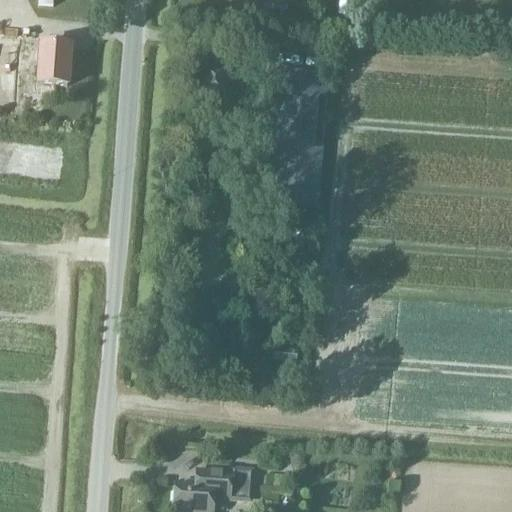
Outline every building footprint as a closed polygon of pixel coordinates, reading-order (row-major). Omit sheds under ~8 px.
[(233,0),(231,24),(256,26),(258,0),(233,0)] [(0,41),(0,102),(16,104),(21,44),(0,41)] [(69,49),(41,47),(37,86),(66,89),(69,49)] [(188,59),(183,117),(238,123),(239,119),(242,79),(238,79),(239,64),(188,59)] [(269,206),(316,210),(326,81),(280,77),(269,206)] [(291,466),(299,468),(300,456),(292,455),(291,466)] [(231,472),(231,476),(229,502),(229,506),(250,507),(252,473),(231,472)] [(231,476),(201,474),(201,489),(174,488),(172,511),(213,511),(214,501),(229,502),(231,476)]
